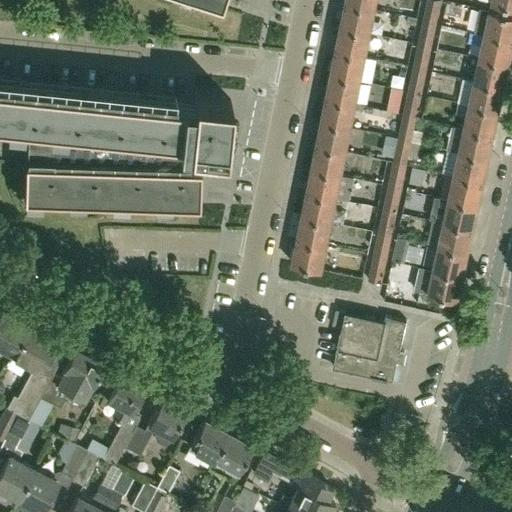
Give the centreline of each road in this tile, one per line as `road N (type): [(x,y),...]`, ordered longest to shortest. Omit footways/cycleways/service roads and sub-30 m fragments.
road 1 (residential): [(221,381),(293,77)]
road 2 (residential): [(293,77),(0,22)]
road 3 (residential): [(221,381),(0,265)]
road 4 (residential): [(380,465),(221,381)]
road 5 (tertiary): [(451,499),(502,354)]
road 6 (unknown): [(263,207),(123,151)]
road 7 (tertiary): [(481,351),(426,487)]
road 8 (tertiary): [(511,214),(481,351)]
